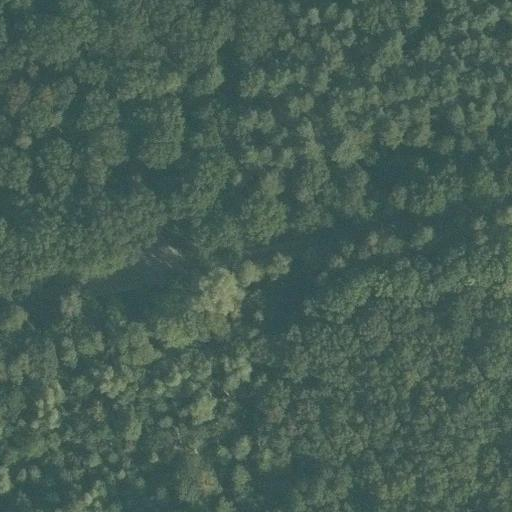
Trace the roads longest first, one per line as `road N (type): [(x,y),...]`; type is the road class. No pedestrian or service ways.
road 1 (unclassified): [(171,259),(511,199)]
road 2 (unclassified): [(171,259),(90,0)]
road 3 (unclassified): [(171,259),(0,299)]
